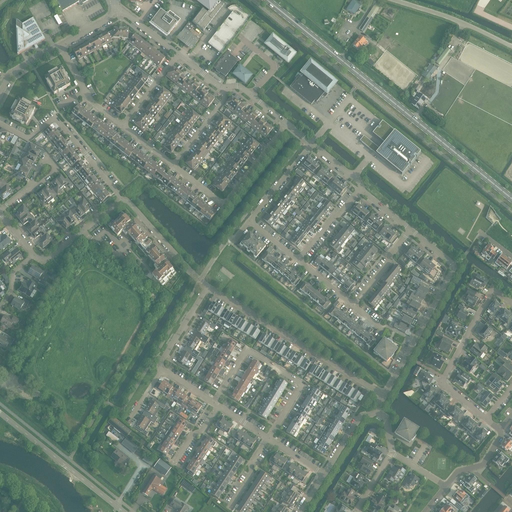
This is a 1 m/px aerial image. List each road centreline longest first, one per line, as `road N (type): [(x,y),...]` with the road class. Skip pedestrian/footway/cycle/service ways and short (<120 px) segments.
road 1 (primary): [(265,0),(511,199)]
road 2 (residential): [(207,288),(383,396)]
road 3 (unclassified): [(383,396),(453,265),(410,229)]
road 4 (residential): [(511,308),(492,293),(441,383),(486,419)]
road 5 (residential): [(270,438),(298,381),(248,351),(215,402)]
road 6 (residential): [(120,200),(55,117),(28,137),(0,123)]
road 7 (residential): [(173,165),(223,204),(286,123)]
road 8 (unclassified): [(123,511),(0,413)]
road 9 (unclassified): [(511,46),(395,0)]
road 10 (residential): [(120,200),(207,288)]
